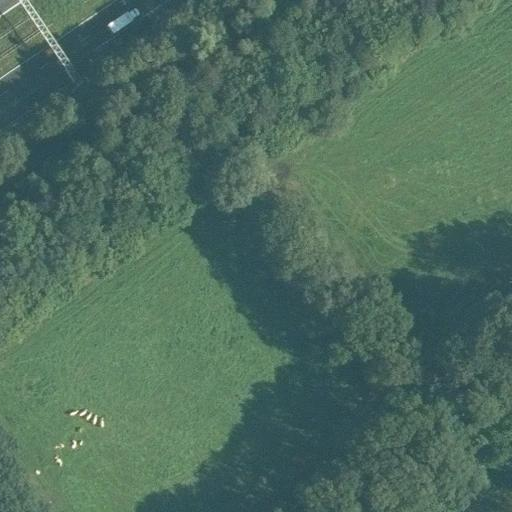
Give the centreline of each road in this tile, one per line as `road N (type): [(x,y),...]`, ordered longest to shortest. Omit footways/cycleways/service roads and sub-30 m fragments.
road 1 (unclassified): [(337,511),(511,339)]
road 2 (motorway): [(0,95),(142,0)]
